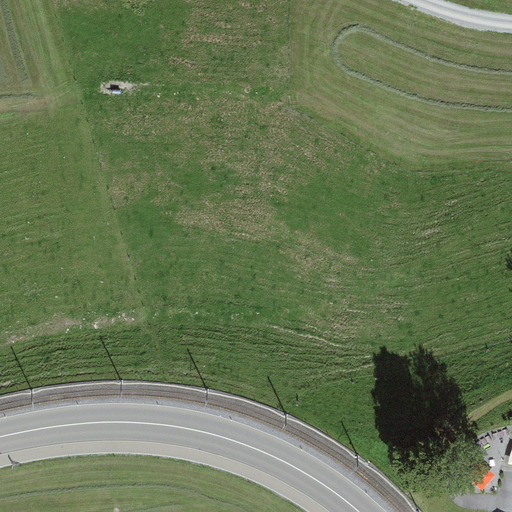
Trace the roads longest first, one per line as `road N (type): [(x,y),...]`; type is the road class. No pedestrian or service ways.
road 1 (secondary): [(0,438),(92,424),(203,432),(294,466),(356,511)]
road 2 (track): [(385,0),(447,26),(511,36)]
